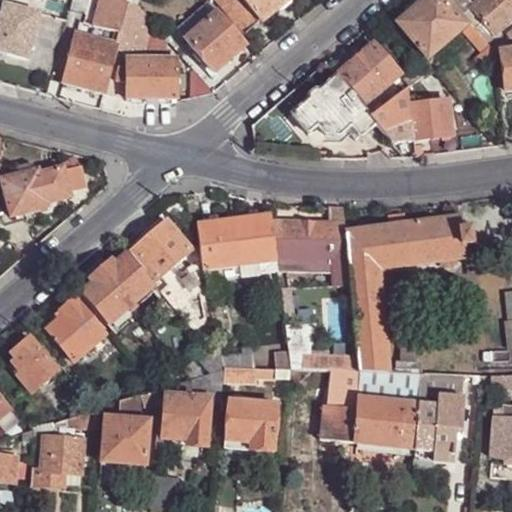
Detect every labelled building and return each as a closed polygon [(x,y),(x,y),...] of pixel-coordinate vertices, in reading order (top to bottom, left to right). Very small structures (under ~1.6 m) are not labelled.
[(0,0),(0,52),(29,57),(38,4),(6,0),(0,0)] [(63,86),(104,97),(109,82),(130,1),(130,0),(100,0),(93,27),(116,33),(113,46),(76,37),(63,86)] [(130,0),(130,1),(139,10),(141,0),(130,0)] [(240,0),(213,0),(245,36),(260,22),(240,0)] [(240,0),(260,22),(261,24),(289,0),(240,0)] [(427,61),(439,49),(464,28),(440,0),(426,0),(396,27),(427,61)] [(447,0),(463,16),(470,10),(472,8),(465,0),(447,0)] [(511,0),(481,0),(472,8),(470,10),(482,25),(493,37),(511,20),(511,0)] [(147,42),(169,46),(139,10),(130,1),(109,82),(104,97),(127,103),(175,103),(175,91),(183,92),(183,75),(175,75),(174,63),(162,63),(162,58),(143,57),(147,42)] [(226,63),(245,46),(206,2),(175,32),(212,75),(215,73),(216,74),(228,65),(226,63)] [(470,27),(474,31),(482,25),(470,10),(463,16),(470,27)] [(488,64),(493,63),(491,51),(474,31),(470,27),(461,34),(488,64)] [(361,57),(339,77),(365,107),(399,77),(373,47),(361,57)] [(445,57),(439,49),(427,61),(433,68),(445,57)] [(505,92),(511,91),(511,52),(500,54),(505,92)] [(335,72),(339,77),(361,57),(357,53),(335,72)] [(419,83),(429,74),(423,68),(404,82),(410,89),(419,83)] [(433,99),(444,89),(429,74),(419,83),(433,99)] [(376,127),(369,119),(335,79),(291,118),(307,137),(317,128),(325,137),(339,139),(347,133),(356,144),(360,140),(361,141),(376,127)] [(408,108),(406,91),(369,119),(376,127),(383,135),(410,125),(408,108)] [(410,125),(413,143),(414,143),(448,139),(451,138),(447,103),(408,108),(410,125)] [(383,135),(392,146),(413,143),(410,125),(383,135)] [(1,182),(10,219),(46,209),(44,205),(70,198),(69,194),(85,189),(79,167),(62,172),(62,169),(37,176),(36,172),(34,172),(32,165),(14,170),(16,178),(1,182)] [(237,217),(232,218),(233,223),(256,219),(255,214),(237,217)] [(387,229),(404,227),(402,215),(385,217),(387,229)] [(256,219),(233,223),(238,265),(275,260),(269,223),(269,217),(256,219)] [(387,229),(345,235),(347,261),(349,274),(379,270),(465,258),(464,249),(461,228),(459,218),(449,220),(435,222),(404,227),(387,229)] [(136,247),(130,252),(156,283),(190,253),(165,222),(150,235),(136,247)] [(238,265),(233,223),(209,226),(196,228),(202,269),(207,269),(235,265),(238,265)] [(327,225),(269,223),(275,260),(322,260),(330,261),(327,225)] [(345,235),(344,225),(327,225),(330,261),(347,261),(345,235)] [(470,226),(461,228),(464,249),(473,247),(470,226)] [(127,248),(130,252),(136,247),(132,243),(127,248)] [(134,303),(152,288),(126,255),(79,296),(107,327),(127,310),(134,303)] [(275,260),(238,265),(239,277),(276,272),(275,260)] [(322,260),(275,260),(276,272),(277,273),(323,274),(322,260)] [(331,274),(330,261),(322,260),(323,274),(323,275),(331,274)] [(349,274),(347,261),(330,261),(331,274),(332,288),(350,287),(349,274)] [(236,271),(235,265),(207,269),(208,274),(219,273),(224,272),(236,271)] [(379,270),(349,274),(350,287),(353,317),(382,315),(379,270)] [(153,294),(156,292),(152,288),(134,303),(137,308),(153,294)] [(306,289),(279,290),(284,328),(311,327),(306,289)] [(64,317),(45,333),(72,364),(104,336),(74,301),(60,313),(64,317)] [(137,308),(134,303),(127,310),(130,314),(137,308)] [(107,327),(110,330),(114,328),(130,314),(127,310),(107,327)] [(42,329),(45,333),(64,317),(60,313),(47,324),(42,329)] [(382,315),(353,317),(358,373),(387,373),(382,315)] [(28,340),(10,357),(15,363),(12,366),(20,376),(17,379),(31,395),(57,373),(28,340)] [(258,347),(251,349),(254,369),(270,370),(268,355),(260,356),(258,347)] [(221,357),(224,368),(254,369),(251,349),(239,348),(238,354),(221,357)] [(394,374),(418,375),(419,365),(394,364),(394,374)] [(222,385),(224,368),(177,385),(177,393),(182,394),(182,398),(209,400),(210,384),(222,385)] [(224,368),(222,385),(255,386),(255,380),(273,381),(273,380),(274,370),(270,370),(254,369),(224,368)] [(479,377),(511,376),(511,368),(479,369),(479,377)] [(0,391),(11,382),(0,369),(0,391)] [(287,381),(288,371),(274,370),(273,380),(287,381)] [(347,373),(333,373),(331,407),(321,407),(318,442),(344,444),(347,381),(347,373)] [(358,373),(347,373),(347,381),(344,444),(354,445),(357,400),(402,405),(416,406),(418,385),(418,375),(394,374),(387,373),(358,373)] [(459,399),(461,377),(418,375),(418,385),(416,406),(436,407),(436,397),(459,399)] [(221,401),(222,385),(210,384),(209,400),(210,399),(210,400),(221,401)] [(165,397),(165,388),(160,390),(160,391),(158,407),(156,437),(162,438),(165,397)] [(158,407),(160,391),(141,397),(145,408),(158,407)] [(140,423),(141,397),(120,403),(119,420),(104,420),(101,465),(145,469),(148,423),(140,423)] [(206,448),(210,400),(210,399),(209,400),(182,398),(165,397),(162,438),(161,440),(186,442),(186,447),(206,448)] [(436,407),(416,406),(413,451),(433,453),(433,462),(452,464),(454,444),(455,426),(460,427),(462,399),(459,399),(436,397),(436,407)] [(354,445),(398,450),(402,405),(357,400),(354,445)] [(0,419),(9,412),(0,401),(0,419)] [(73,419),(97,411),(90,402),(71,409),(73,419)] [(227,402),(225,442),(250,444),(249,452),(274,454),(278,406),(227,402)] [(413,451),(416,406),(402,405),(398,450),(413,451)] [(501,420),(503,408),(496,407),(492,411),(492,420),(501,420)] [(501,420),(511,421),(511,408),(503,408),(501,420)] [(96,431),(97,411),(73,419),(54,425),(56,431),(61,431),(77,431),(96,431)] [(511,421),(501,420),(492,420),(489,458),(505,459),(511,459),(511,421)] [(61,431),(61,440),(76,441),(77,431),(61,431)] [(41,474),(69,475),(81,477),(83,442),(76,441),(61,440),(43,439),(41,474)] [(250,444),(225,442),(224,450),(240,451),(249,452),(250,444)] [(0,484),(16,485),(18,460),(0,458),(0,484)] [(32,490),(40,491),(41,474),(33,474),(32,490)] [(68,483),(69,475),(41,474),(40,491),(56,492),(58,483),(68,483)] [(178,511),(180,481),(154,479),(151,511),(178,511)] [(67,493),(68,483),(58,483),(56,492),(67,493)]
